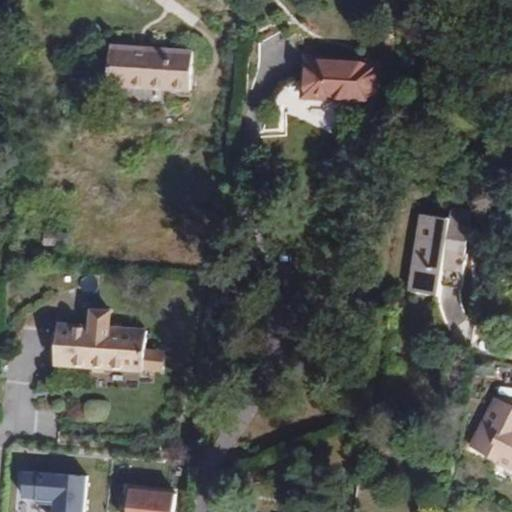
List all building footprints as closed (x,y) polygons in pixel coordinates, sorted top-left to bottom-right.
[(127,86),(129,46),(111,45),(108,85),(127,86)] [(194,51),(129,46),(127,86),(192,90),(194,51)] [(304,97),(377,101),(379,62),(306,57),(304,97)] [(442,270),(463,273),(473,211),(451,208),(450,218),(421,215),(409,291),(439,295),(440,287),(440,286),(442,270)] [(70,246),(70,232),(46,231),(45,245),(70,246)] [(461,288),(463,273),(442,270),(440,286),(461,288)] [(55,364),(145,371),(147,348),(148,330),(110,328),(112,311),(93,309),(91,327),(58,324),(55,364)] [(147,348),(145,371),(165,373),(167,350),(147,348)] [(511,405),(495,397),(471,447),(501,462),(500,462),(511,468),(511,405)] [(87,511),(90,474),(27,470),(25,497),(57,499),(56,511),(87,511)] [(174,511),(176,493),(131,488),(128,511),(174,511)]
